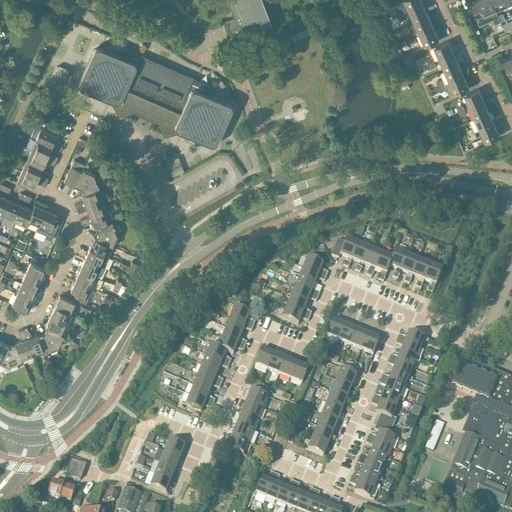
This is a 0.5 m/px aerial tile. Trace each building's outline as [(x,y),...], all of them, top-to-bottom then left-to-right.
[(272,25),(261,0),(226,0),(233,17),(225,20),(235,48),(264,37),(261,29),(272,25)] [(404,0),(409,11),(424,4),(421,0),(404,0)] [(478,3),(471,6),(477,18),(483,15),(496,10),(491,0),(478,0),(477,1),(478,3)] [(491,0),(496,10),(507,5),(505,0),(491,0)] [(429,16),(424,4),(409,11),(415,22),(429,16)] [(429,16),(415,22),(420,34),(434,28),(429,16)] [(439,39),(434,28),(420,34),(425,46),(439,39)] [(440,59),(454,52),(449,41),(434,47),(440,59)] [(78,83),(78,84),(78,85),(79,86),(80,87),(80,88),(81,88),(82,88),(109,100),(118,116),(118,117),(120,116),(132,113),(137,115),(152,121),(158,124),(163,135),(164,137),(165,136),(181,132),(210,144),(211,145),(212,145),(213,145),(214,145),(215,144),(216,143),(217,142),(231,109),(232,109),(232,108),(232,107),(232,106),(231,106),(231,105),(231,104),(230,104),(230,103),(229,103),(207,93),(212,86),(142,55),(136,52),(124,47),(123,47),(122,55),(100,46),(99,46),(98,46),(97,46),(96,46),(95,46),(94,47),(93,48),(93,49),(79,81),(78,82),(78,83)] [(445,70),(459,64),(454,52),(440,59),(445,70)] [(445,70),(450,82),(464,75),(459,64),(445,70)] [(62,83),(68,69),(60,65),(59,65),(58,65),(57,65),(57,66),(56,66),(56,67),(52,76),(52,77),(52,78),(52,79),(53,79),(53,80),(62,83)] [(464,75),(450,82),(455,94),(469,87),(464,75)] [(464,95),(470,107),(484,101),(479,89),(464,95)] [(293,99),(289,101),(288,105),(292,108),(296,107),(297,102),(293,99)] [(484,101),(470,107),(475,118),(489,112),(484,101)] [(494,124),(489,112),(475,118),(480,130),(494,124)] [(500,135),(494,124),(480,130),(485,142),(500,135)] [(35,139),(51,146),(56,136),(40,128),(35,139)] [(30,150),(46,157),(51,146),(35,139),(30,150)] [(42,167),(46,157),(30,150),(26,160),(42,167)] [(174,175),(182,172),(176,157),(168,160),(167,160),(167,161),(166,162),(166,163),(166,164),(170,173),(170,174),(171,174),(171,175),(172,175),(173,175),(174,175)] [(69,169),(63,181),(74,186),(75,186),(75,185),(83,168),(82,167),(84,164),(73,159),(70,165),(69,169)] [(42,167),(26,160),(21,170),(37,178),(42,167)] [(83,168),(75,185),(80,187),(83,193),(83,194),(99,187),(101,187),(106,185),(101,173),(95,176),(94,174),(93,175),(91,172),(83,168)] [(32,188),(37,178),(21,170),(16,181),(32,188)] [(84,201),(74,204),(76,209),(83,206),(85,205),(102,199),(108,197),(105,189),(101,187),(99,187),(83,194),(83,193),(81,194),(84,201)] [(1,196),(0,197),(0,214),(4,216),(11,200),(1,196)] [(102,199),(85,205),(90,216),(106,210),(102,199)] [(22,205),(11,200),(4,216),(15,221),(22,205)] [(28,220),(34,223),(32,226),(36,228),(45,209),(34,204),(32,209),(28,220)] [(32,209),(22,205),(15,221),(26,226),(28,220),(32,209)] [(90,216),(80,219),(81,224),(91,220),(94,227),(95,227),(95,226),(112,220),(114,219),(113,215),(114,212),(113,209),(112,208),(111,207),(106,210),(90,216)] [(36,228),(35,230),(45,235),(44,237),(51,240),(53,234),(59,222),(53,219),(56,214),(45,209),(36,228)] [(112,220),(95,226),(95,227),(98,233),(95,238),(110,245),(109,245),(112,246),(116,237),(115,234),(117,233),(114,225),(115,225),(114,223),(113,223),(112,220)] [(94,237),(89,248),(105,255),(109,245),(110,245),(95,238),(94,237)] [(351,260),(358,244),(348,240),(348,239),(347,238),(344,243),(337,240),(331,256),(338,259),(339,255),(351,260)] [(358,244),(351,260),(363,265),(369,249),(359,245),(360,243),(358,243),(358,244)] [(369,249),(363,265),(374,270),(381,253),(371,250),(371,248),(370,247),(369,249)] [(89,248),(84,258),(100,266),(104,267),(109,257),(105,255),(89,248)] [(389,267),(400,272),(407,256),(397,252),(398,250),(396,249),(392,258),(389,267)] [(381,253),(374,270),(386,275),(389,267),(392,258),(382,254),(383,253),(381,252),(381,253)] [(407,256),(400,272),(412,276),(418,260),(409,256),(409,255),(408,254),(407,256)] [(303,257),(302,259),(306,260),(302,269),(326,278),(327,275),(327,274),(320,271),(323,265),(303,257)] [(84,258),(80,269),(96,276),(100,266),(84,258)] [(418,260),(412,276),(423,281),(430,265),(420,261),(421,260),(419,259),(418,260)] [(26,272),(41,279),(46,268),(30,261),(26,272)] [(431,263),(430,265),(423,281),(436,286),(442,270),(432,266),(432,264),(431,263)] [(80,269),(75,279),(91,286),(91,287),(94,288),(99,277),(96,276),(80,269)] [(297,277),(296,280),(297,280),(298,279),(314,286),(317,280),(324,283),(326,278),(302,269),(299,277),(297,277)] [(26,272),(21,283),(37,290),(41,279),(26,272)] [(75,279),(70,290),(76,292),(73,298),(86,304),(89,298),(86,297),(91,287),(91,286),(75,279)] [(297,280),(294,289),(318,298),(319,294),(312,291),(314,286),(298,279),(297,280)] [(21,283),(16,293),(32,300),(37,290),(21,283)] [(289,297),(288,300),(289,300),(290,299),(306,305),(308,300),(316,303),(318,298),(294,289),(290,297),(289,297)] [(27,311),(32,300),(16,293),(11,304),(27,311)] [(54,306),(70,313),(75,302),(59,295),(54,306)] [(289,300),(286,309),(309,318),(311,314),(304,311),(306,305),(290,299),(289,300)] [(66,324),(70,313),(54,306),(50,317),(66,324)] [(233,310),(229,318),(253,328),(254,324),(247,321),(250,314),(230,306),(229,308),(233,310)] [(308,323),(309,318),(286,309),(282,317),(279,316),(278,318),(298,326),(300,320),(308,323)] [(66,324),(50,317),(45,327),(46,328),(61,334),(66,324)] [(224,326),(223,329),(225,330),(225,329),(241,335),(244,329),(251,332),(253,328),(229,318),(226,327),(224,326)] [(338,341),(344,325),(332,321),(326,336),(338,341)] [(349,346),(356,330),(344,325),(338,341),(349,346)] [(43,350),(43,351),(43,352),(47,351),(47,352),(49,351),(49,350),(57,347),(56,346),(60,344),(64,335),(61,334),(46,328),(44,333),(38,335),(37,336),(43,350)] [(225,330),(221,339),(245,348),(246,344),(239,341),(241,335),(225,329),(225,330)] [(361,350),(367,335),(356,330),(349,346),(361,350)] [(398,336),(397,340),(420,350),(423,341),(427,343),(428,341),(408,333),(406,339),(398,336)] [(37,334),(26,338),(32,355),(43,351),(43,350),(37,336),(38,335),(37,334)] [(367,335),(361,350),(373,355),(379,340),(367,335)] [(32,355),(26,338),(15,343),(15,344),(16,344),(21,359),(22,358),(32,355)] [(245,348),(221,339),(218,347),(214,346),(213,347),(226,352),(225,352),(233,355),(235,349),(243,352),(245,348)] [(417,358),(420,350),(397,340),(395,345),(402,348),(400,353),(416,360),(417,358)] [(0,351),(0,362),(5,365),(8,364),(9,365),(17,362),(17,363),(19,362),(23,360),(22,358),(21,359),(16,344),(15,344),(9,346),(4,344),(0,351)] [(209,347),(205,356),(229,365),(231,361),(223,358),(225,352),(226,352),(213,347),(206,344),(205,346),(209,347)] [(267,370),(273,355),(261,350),(255,365),(267,370)] [(388,360),(412,370),(415,361),(417,362),(418,359),(417,358),(416,360),(400,353),(398,359),(390,356),(388,360)] [(267,370),(278,375),(285,359),(273,355),(267,370)] [(200,364),(199,367),(201,367),(201,366),(217,372),(220,367),(227,370),(229,365),(205,356),(202,365),(200,364)] [(285,359),(278,375),(290,380),(296,364),(285,359)] [(408,380),(408,378),(412,370),(388,360),(387,365),(394,368),(392,373),(408,380)] [(296,364),(290,380),(302,385),(308,369),(296,364)] [(441,493),(441,494),(459,501),(460,500),(462,501),(461,503),(470,507),(474,496),(476,497),(511,511),(511,377),(494,371),(479,364),(476,371),(460,364),(452,385),(478,395),(463,433),(466,434),(441,493)] [(201,367),(197,376),(221,385),(222,381),(215,378),(217,372),(201,366),(201,367)] [(340,369),(336,381),(351,388),(356,376),(340,369)] [(380,380),(404,390),(407,381),(409,382),(410,379),(408,378),(408,380),(392,373),(389,379),(382,376),(380,380)] [(192,384),(191,387),(193,387),(193,386),(209,392),(212,387),(219,390),(221,385),(197,376),(194,384),(192,384)] [(400,398),(404,390),(380,380),(378,385),(386,388),(384,393),(400,400),(400,398)] [(336,381),(331,393),(346,399),(351,388),(336,381)] [(261,385),(259,390),(266,393),(268,388),(261,385)] [(193,387),(189,396),(213,405),(214,401),(207,398),(209,392),(193,386),(193,387)] [(246,403),(262,409),(266,397),(251,391),(246,403)] [(326,404),(342,411),(346,399),(331,393),(326,404)] [(401,402),(402,399),(400,398),(400,400),(384,393),(381,399),(374,396),(372,400),(396,410),(399,401),(401,402)] [(213,405),(189,396),(186,404),(182,403),(181,405),(201,413),(203,407),(211,410),(213,405)] [(392,418),(396,410),(372,400),(370,405),(378,408),(375,414),(380,416),(374,431),(378,433),(389,437),(396,420),(392,418)] [(262,409),(246,403),(241,414),(257,421),(262,409)] [(321,416),(337,422),(342,411),(326,404),(321,416)] [(237,426),(252,432),(257,421),(241,414),(237,426)] [(317,427),(332,434),(337,422),(321,416),(317,427)] [(252,432),(237,426),(232,437),(248,444),(252,432)] [(312,439),(328,445),(332,434),(317,427),(312,439)] [(369,435),(367,440),(390,450),(394,441),(397,442),(398,440),(389,437),(378,433),(376,438),(369,435)] [(248,444),(232,437),(227,449),(243,456),(248,444)] [(323,457),(328,445),(312,439),(307,451),(323,457)] [(386,460),(387,458),(390,450),(367,440),(365,444),(372,447),(370,453),(386,460)] [(164,453),(180,459),(184,447),(169,441),(164,453)] [(175,470),(180,459),(164,453),(159,464),(175,470)] [(359,460),(382,469),(386,461),(387,462),(389,459),(387,458),(386,460),(370,453),(368,459),(360,455),(359,460)] [(70,460),(64,476),(80,482),(80,481),(83,474),(86,466),(70,460)] [(378,479),(379,478),(382,469),(359,460),(357,464),(364,467),(362,473),(378,479)] [(159,464),(154,476),(170,482),(175,470),(159,464)] [(213,470),(210,479),(215,481),(218,472),(213,470)] [(350,480),(374,489),(377,481),(379,482),(380,479),(379,478),(378,479),(362,473),(360,479),(352,475),(350,480)] [(257,495),(265,499),(275,475),(271,474),(268,481),(262,478),(253,498),(255,499),(257,495)] [(273,504),(276,505),(277,503),(275,503),(282,487),(276,484),(279,477),(275,475),(265,499),(274,502),(273,504)] [(165,494),(170,482),(154,476),(150,488),(165,494)] [(370,498),(374,489),(350,480),(349,484),(356,487),(354,493),(373,501),(374,500),(370,498)] [(285,507),(295,483),(291,482),(288,489),(282,487),(275,503),(277,503),(285,507)] [(59,500),(63,486),(52,483),(47,496),(59,500)] [(293,511),(296,511),(297,511),(295,511),(302,495),(296,493),(299,485),(295,483),(285,507),(294,510),(293,511)] [(148,495),(122,485),(120,492),(123,493),(116,511),(119,511),(142,511),(148,498),(147,497),(148,495)] [(63,486),(59,500),(70,503),(74,490),(63,486)] [(295,511),(297,511),(306,511),(315,492),(311,490),(308,497),(302,495),(295,511)] [(318,511),(322,503),(316,501),(319,493),(315,492),(306,511),(318,511)] [(318,511),(330,511),(335,500),(331,498),(328,505),(322,503),(318,511)] [(339,502),(335,500),(330,511),(342,511),(336,509),(339,502)]
